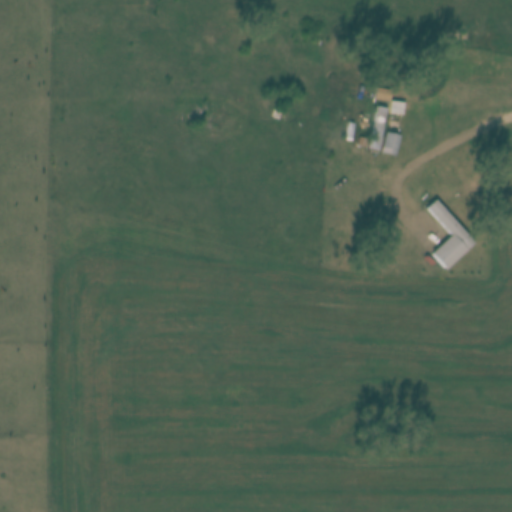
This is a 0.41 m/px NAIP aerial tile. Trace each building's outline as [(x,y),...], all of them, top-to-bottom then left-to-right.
[(376,87),(390,90),(388,101),(374,99),(376,87)] [(401,115),(388,113),(390,100),(404,102),(401,115)] [(376,105),(386,107),(377,150),(368,149),(376,105)] [(380,151),(384,131),(396,133),(392,153),(380,151)] [(366,138),(364,148),(356,146),(358,137),(366,138)] [(434,199),(473,242),(444,268),(429,252),(449,235),(424,208),(434,199)]
